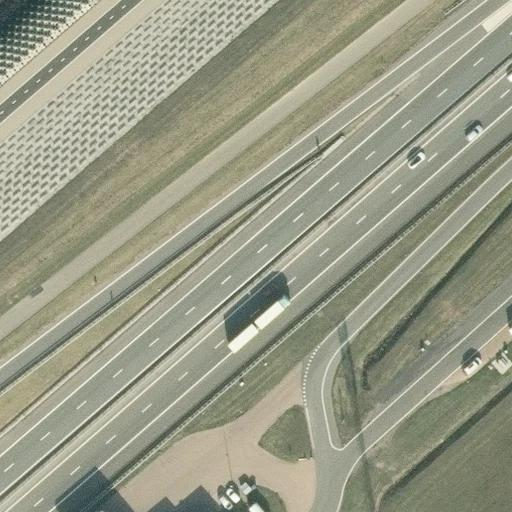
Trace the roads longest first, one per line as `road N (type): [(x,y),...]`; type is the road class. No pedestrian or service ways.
road 1 (motorway): [(511,34),(0,477)]
road 2 (motorway): [(27,511),(511,90)]
road 3 (motorway): [(500,0),(0,378)]
road 4 (unclassified): [(323,511),(331,476),(317,405),(326,354),(511,170)]
